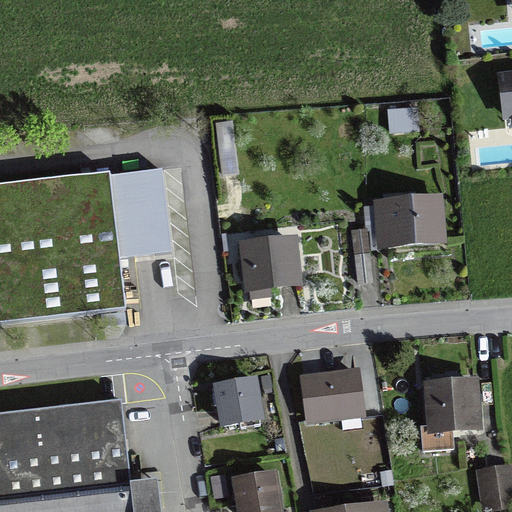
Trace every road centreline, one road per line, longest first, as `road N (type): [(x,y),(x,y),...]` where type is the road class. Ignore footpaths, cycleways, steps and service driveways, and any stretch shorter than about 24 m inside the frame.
road 1 (residential): [(170,352),(511,318)]
road 2 (residential): [(0,372),(170,352)]
road 3 (residential): [(199,511),(170,352)]
